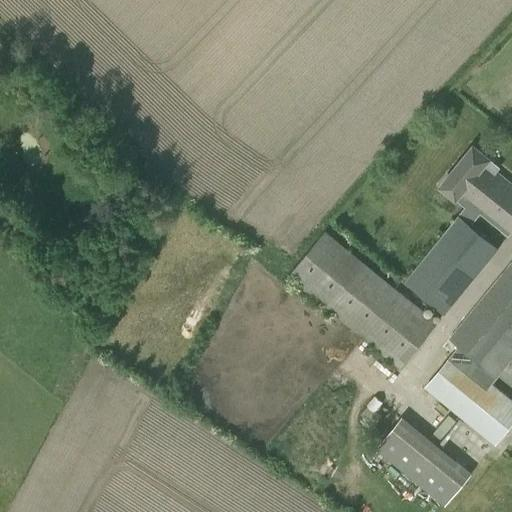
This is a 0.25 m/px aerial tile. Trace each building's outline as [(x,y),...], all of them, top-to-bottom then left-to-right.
[(482,213),(507,233),(511,227),(511,184),(496,171),(499,168),(473,147),(441,185),(466,206),(458,215),(472,226),(482,213)] [(444,313),(498,247),(472,226),(458,215),(404,281),(444,313)] [(401,367),(437,323),(325,231),(289,275),(401,367)] [(459,346),(425,387),(495,444),(511,423),(511,400),(491,384),(511,358),(511,348),(506,343),(511,335),(511,260),(450,338),(459,346)] [(447,505),(475,472),(407,414),(378,448),(447,505)]
